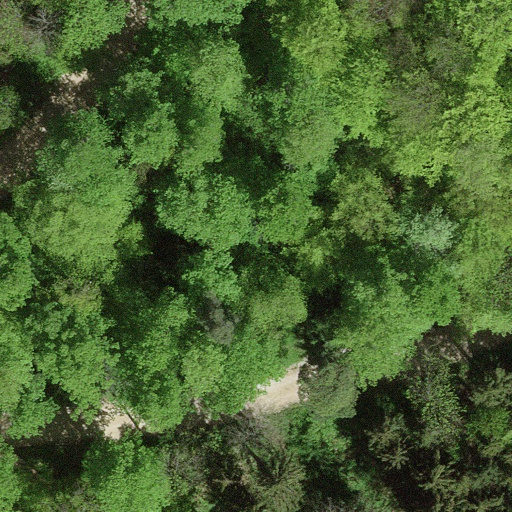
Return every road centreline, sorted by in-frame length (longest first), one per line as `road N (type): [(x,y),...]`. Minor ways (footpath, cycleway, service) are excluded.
road 1 (track): [(511,328),(352,377),(0,428)]
road 2 (track): [(0,168),(71,104),(131,0)]
